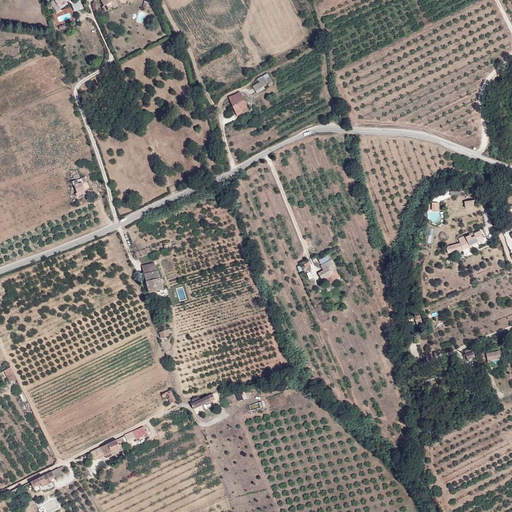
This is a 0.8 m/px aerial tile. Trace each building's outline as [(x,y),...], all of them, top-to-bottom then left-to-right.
[(259,82),(269,77),(267,73),(257,79),(259,82)] [(259,88),(261,91),(273,84),(272,82),(273,81),(270,76),(269,77),(259,82),(253,86),(255,90),(259,88)] [(240,110),(247,107),(240,92),(228,98),(236,114),(241,112),(240,110)] [(249,111),(247,107),(240,110),(241,112),(236,114),(237,116),(249,111)] [(75,185),(77,192),(83,190),(89,188),(87,182),(86,180),(85,180),(83,181),(81,178),(72,181),(74,185),(75,185)] [(83,190),(77,192),(76,193),(77,196),(78,199),(84,196),(83,194),(84,193),(83,190)] [(427,228),(426,246),(434,247),(434,228),(427,228)] [(480,230),(473,233),(477,242),(484,239),(480,230)] [(477,242),(473,233),(473,232),(468,234),(469,235),(466,237),(465,236),(458,238),(462,249),(477,242)] [(452,245),(454,251),(461,249),(459,243),(452,245)] [(339,277),(336,271),(332,273),(329,267),(333,266),(330,260),(321,265),(323,270),(318,273),(322,279),(325,277),(329,283),(339,277)] [(149,293),(163,289),(155,265),(143,268),(149,293)] [(161,338),(169,335),(168,334),(171,333),(170,329),(159,333),(161,338)] [(486,354),(488,361),(500,358),(499,351),(486,354)] [(11,382),(16,379),(10,367),(5,370),(11,382)] [(171,390),(167,392),(168,394),(170,397),(168,398),(170,403),(176,400),(171,390)] [(200,400),(199,398),(192,400),(193,403),(191,404),(193,409),(206,403),(206,402),(211,400),(209,396),(200,400)] [(125,435),(125,436),(126,438),(128,442),(146,433),(143,427),(125,435)] [(91,452),(94,458),(104,453),(105,455),(110,452),(120,448),(121,448),(117,439),(91,452)] [(58,468),(47,474),(50,479),(52,482),(63,477),(58,468)] [(50,479),(47,474),(31,482),(33,487),(50,479)] [(10,492),(12,496),(15,494),(21,491),(19,487),(10,492)]
